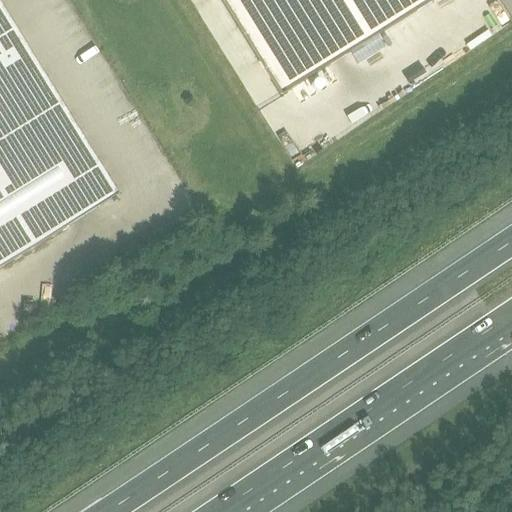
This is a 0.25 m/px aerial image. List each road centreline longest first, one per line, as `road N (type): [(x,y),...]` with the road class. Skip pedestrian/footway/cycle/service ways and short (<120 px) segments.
road 1 (motorway): [(511,240),(111,511)]
road 2 (motorway): [(216,511),(511,314)]
